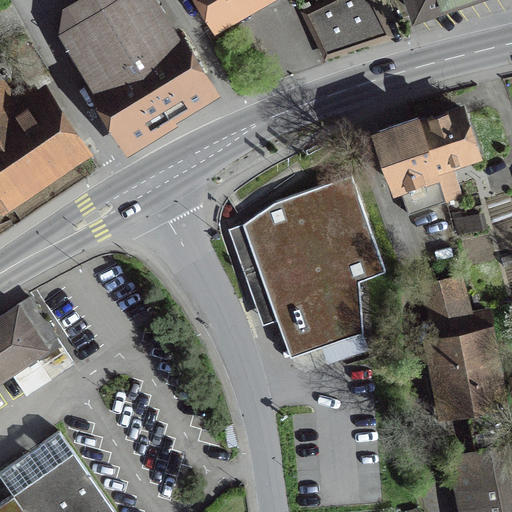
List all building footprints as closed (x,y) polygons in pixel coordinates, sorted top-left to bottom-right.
[(206,103),(146,0),(72,0),(53,11),(63,28),(47,38),(115,155),(206,103)] [(199,0),(214,26),(259,0),(199,0)] [(362,0),(349,0),(306,19),(326,64),(380,40),(362,0)] [(469,0),(408,0),(414,17),(469,0)] [(0,207),(67,162),(29,108),(12,119),(0,101),(0,207)] [(466,107),(420,123),(438,172),(483,155),(466,107)] [(418,116),(381,130),(410,213),(447,200),(443,184),(438,172),(420,123),(418,116)] [(349,172),(277,202),(244,221),(290,354),(363,329),(361,277),(387,270),(349,172)] [(455,181),(443,184),(447,200),(459,197),(455,181)] [(482,214),(457,219),(459,232),(484,228),(482,214)] [(437,340),(417,344),(434,428),(502,414),(485,331),(475,333),(464,280),(426,288),(437,340)] [(27,303),(0,320),(0,381),(14,372),(26,390),(67,364),(27,303)] [(224,426),(229,446),(238,444),(233,423),(224,426)] [(107,511),(69,452),(0,496),(0,511),(107,511)] [(511,511),(511,453),(471,460),(479,511),(511,511)]
